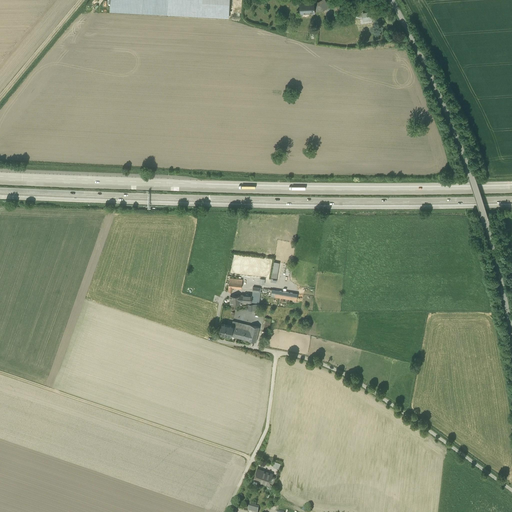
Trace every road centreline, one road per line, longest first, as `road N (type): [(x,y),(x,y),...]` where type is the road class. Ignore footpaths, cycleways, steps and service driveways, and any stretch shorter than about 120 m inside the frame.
road 1 (motorway): [(511,188),(0,180)]
road 2 (motorway): [(0,192),(511,200)]
road 3 (unclassified): [(511,334),(452,118),(392,0)]
road 4 (residential): [(511,490),(355,380),(276,352)]
road 5 (track): [(252,458),(0,372)]
road 6 (unclassified): [(276,352),(266,429),(226,511)]
road 7 (track): [(0,96),(80,0)]
